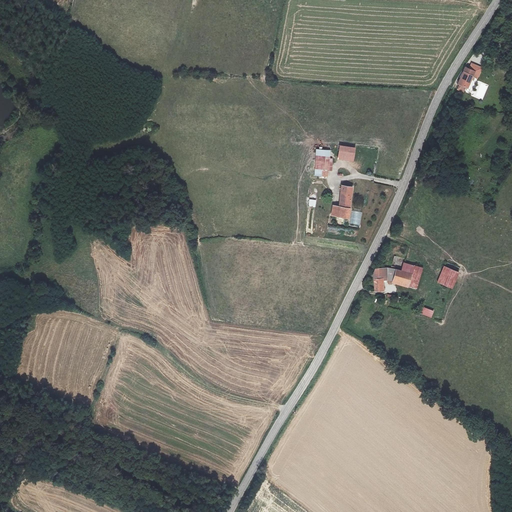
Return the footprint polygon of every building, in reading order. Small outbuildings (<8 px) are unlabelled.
[(475,81),(479,72),(469,68),(467,73),(462,72),(458,84),(459,85),(457,90),(463,92),(465,87),(467,88),(470,79),(475,81)] [(358,146),(339,143),(337,158),(355,161),(358,146)] [(314,169),(321,170),(326,170),(330,170),(331,162),(315,160),(314,169)] [(338,206),(337,216),(348,217),(352,186),(341,185),(338,206)] [(330,215),(337,216),(338,206),(332,205),(330,215)] [(359,227),(363,213),(353,210),(349,225),(359,227)] [(404,264),(401,271),(412,275),(413,273),(414,268),(404,264)] [(459,272),(445,267),(439,282),(453,287),(459,272)] [(390,268),(375,269),(374,292),(384,292),(384,280),(390,280),(390,268)] [(408,287),(412,275),(401,271),(397,270),(394,280),(402,283),(401,286),(408,287)] [(412,275),(408,287),(415,290),(420,275),(413,273),(412,275)] [(430,318),(433,312),(423,307),(420,314),(430,318)]
